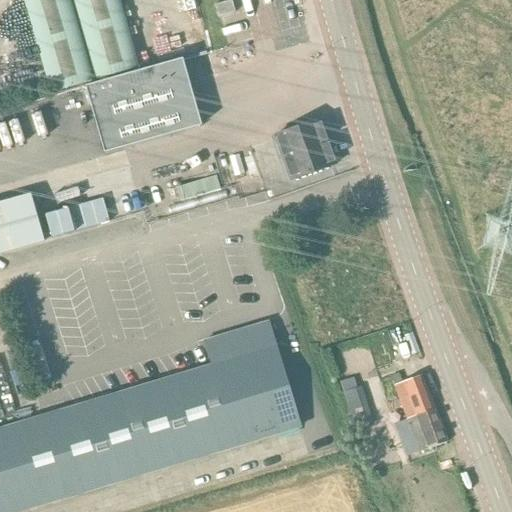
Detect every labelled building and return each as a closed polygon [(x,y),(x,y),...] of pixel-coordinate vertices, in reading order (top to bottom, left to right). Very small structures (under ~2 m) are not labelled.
[(23,0),(51,97),(85,87),(94,85),(70,0),(23,0)] [(73,0),(98,84),(141,71),(120,0),(73,0)] [(230,2),(213,7),(216,19),(233,14),(230,2)] [(85,87),(104,154),(201,126),(182,59),(141,71),(98,84),(94,85),(85,87)] [(290,181),(335,165),(319,120),(274,136),(290,181)] [(0,206),(0,257),(45,245),(31,198),(0,206)] [(44,216),(51,240),(108,223),(102,200),(44,216)] [(354,277),(337,231),(317,238),(327,266),(332,264),(339,283),(354,277)] [(380,281),(378,275),(354,283),(360,300),(364,298),(374,327),(406,317),(393,276),(380,281)] [(0,511),(23,511),(300,429),(267,322),(202,342),(210,366),(41,417),(0,429),(0,511)] [(401,383),(393,386),(398,397),(405,416),(406,419),(418,453),(427,449),(447,442),(435,408),(433,409),(421,376),(401,383)] [(355,388),(341,392),(350,421),(351,423),(354,432),(354,431),(368,427),(355,388)]
